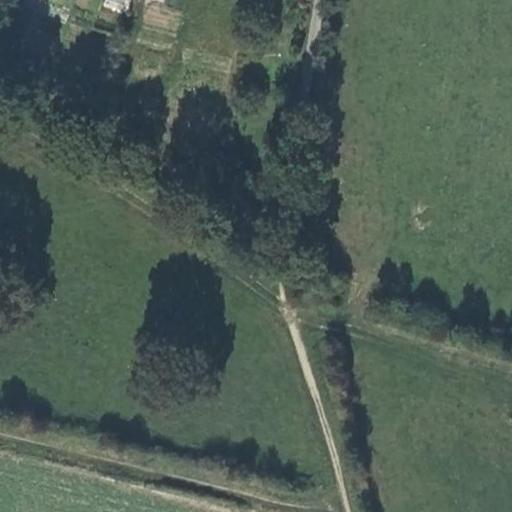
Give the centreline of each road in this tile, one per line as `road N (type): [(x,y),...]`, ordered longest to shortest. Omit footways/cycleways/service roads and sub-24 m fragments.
road 1 (residential): [(322,0),(281,229),(293,280)]
road 2 (track): [(293,280),(343,511)]
